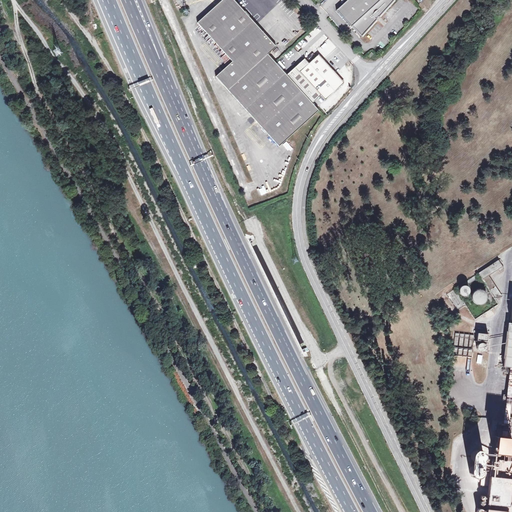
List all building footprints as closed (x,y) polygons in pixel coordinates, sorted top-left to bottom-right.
[(267,54),(275,46),(233,0),(220,0),(197,22),(232,61),(215,76),(278,146),(318,110),(267,54)] [(347,0),(336,10),(351,26),(352,25),(362,36),(377,19),(376,18),(377,16),(379,17),(393,0),(347,0)] [(352,25),(351,26),(360,38),(362,36),(352,25)] [(321,95),(325,99),(342,84),(342,81),(318,54),(308,63),(299,71),(321,95)] [(299,71),(308,63),(304,59),(287,74),(313,102),(321,95),(299,71)] [(337,95),(348,86),(345,83),(334,91),(337,95)] [(498,270),(503,267),(499,260),(479,273),(497,302),(498,301),(501,296),(489,276),(498,270)] [(467,286),(466,285),(465,285),(463,285),(461,287),(460,289),(459,290),(460,291),(460,293),(461,294),(463,295),(464,295),(465,295),(468,295),(469,293),(470,291),(470,290),(469,288),(467,286)] [(472,294),(472,297),(472,298),(473,301),(475,303),(477,304),(480,304),(482,303),(484,302),(486,299),(486,296),(485,294),(484,291),(481,290),(478,290),(476,291),(474,292),(472,294)] [(511,304),(510,323),(508,323),(503,366),(511,367),(511,304)] [(492,308),(482,314),(484,317),(486,315),(488,317),(495,313),(492,308)] [(488,334),(477,333),(476,340),(487,342),(488,334)] [(478,343),(477,345),(476,346),(476,349),(477,350),(478,351),(480,352),(482,352),(483,351),(485,350),(485,348),(485,346),(484,344),(483,343),(482,343),(480,343),(478,343)] [(495,436),(493,453),(510,455),(511,438),(511,429),(497,427),(496,436),(495,436)] [(481,460),(482,460),(483,458),(483,457),(483,455),(483,454),(482,452),(481,451),(480,451),(479,450),(477,450),(475,450),(474,451),(472,452),(472,453),(471,455),(471,456),(472,458),(472,459),(473,460),(474,460),(474,461),(475,461),(476,461),(476,462),(477,462),(478,462),(479,461),(480,461),(481,460)] [(472,458),(471,467),(472,467),(472,466),(473,466),(474,466),(474,465),(475,465),(476,465),(477,465),(477,466),(478,466),(479,466),(479,467),(480,467),(480,468),(481,468),(481,460),(480,461),(479,461),(478,462),(477,462),(476,462),(476,461),(475,461),(474,461),(474,460),(473,460),(472,459),(472,458)] [(507,511),(510,489),(511,473),(511,463),(483,460),(480,485),(488,486),(485,511),(507,511)] [(472,467),(471,467),(470,468),(469,470),(469,472),(470,473),(470,475),(472,476),(473,477),(474,477),(476,477),(477,477),(479,476),(480,475),(481,473),(481,471),(481,470),(481,468),(480,468),(480,467),(479,467),(479,466),(478,466),(477,466),(477,465),(476,465),(475,465),(474,465),(474,466),(473,466),(472,466),(472,467)]
